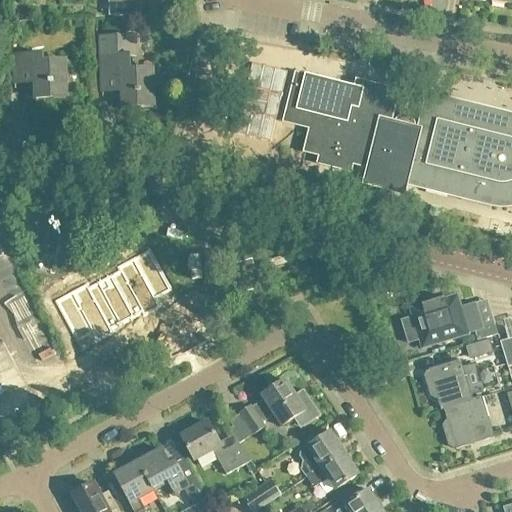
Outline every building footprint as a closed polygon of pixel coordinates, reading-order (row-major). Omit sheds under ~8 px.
[(139,15),(139,0),(108,0),(109,15),(139,15)] [(134,56),(133,37),(98,38),(100,92),(120,91),(121,107),(153,106),(152,70),(129,71),(128,56),(134,56)] [(66,98),(65,62),(43,62),(43,55),(14,56),(15,84),(34,84),(35,99),(66,98)] [(270,142),(288,72),(253,64),(236,134),(270,142)] [(511,115),(428,94),(419,130),(391,123),(398,92),(371,85),(368,100),(360,99),(362,91),(354,89),(307,77),(297,75),(291,98),(289,104),(292,104),(290,115),(297,117),(295,125),(311,128),(305,151),(305,152),(320,156),(319,163),(351,171),(353,164),(370,168),(365,184),(401,193),(404,194),(407,185),(491,206),(503,207),(511,205),(511,115)] [(42,215),(25,212),(20,235),(36,239),(42,215)] [(67,238),(64,252),(75,255),(78,240),(67,238)] [(87,284),(55,301),(81,349),(113,332),(111,328),(121,323),(122,324),(132,319),(131,317),(141,312),(143,316),(175,298),(149,250),(117,267),(119,271),(109,276),(108,274),(98,280),(99,282),(89,287),(87,284)] [(269,272),(292,265),(289,255),(266,262),(269,272)] [(100,256),(89,261),(93,269),(104,263),(100,256)] [(259,289),(250,260),(228,267),(237,296),(259,289)] [(89,261),(79,267),(83,274),(93,269),(89,261)] [(79,267),(69,272),(73,280),(83,274),(79,267)] [(69,272),(59,277),(63,285),(73,280),(69,272)] [(59,277),(49,282),(54,290),(63,285),(59,277)] [(49,282),(39,288),(43,296),(54,290),(49,282)] [(410,309),(412,318),(401,321),(409,345),(419,342),(421,348),(442,342),(475,332),(477,341),(496,336),(493,326),(483,329),(475,302),(458,307),(455,296),(410,309)] [(499,338),(511,333),(511,326),(507,314),(492,320),(499,338)] [(511,338),(500,342),(507,368),(511,366),(511,338)] [(429,370),(429,371),(427,372),(425,376),(430,396),(435,398),(437,397),(441,409),(444,408),(472,400),(460,361),(429,370)] [(303,389),(295,395),(285,380),(262,395),(267,403),(254,411),(250,407),(240,414),(253,434),(264,427),(261,423),(274,414),(282,426),(294,418),(300,428),(320,415),(303,389)] [(444,408),(447,419),(445,420),(443,425),(448,445),(453,447),(456,447),(456,448),(494,436),(482,397),(472,400),(444,408)] [(249,460),(233,437),(220,444),(209,423),(181,438),(194,461),(213,451),(225,473),(227,476),(251,463),(249,460)] [(331,431),(307,447),(301,451),(299,458),(303,462),(302,463),(301,469),(300,470),(307,478),(345,453),(331,431)] [(139,463),(154,491),(169,483),(175,496),(185,491),(195,511),(212,511),(184,459),(171,466),(162,450),(139,463)] [(359,473),(345,453),(307,478),(314,489),(328,479),(335,489),(359,473)] [(154,491),(139,463),(115,476),(134,511),(146,511),(140,499),(154,491)] [(272,480),(244,499),(252,511),(256,511),(282,495),(272,480)] [(119,511),(108,492),(100,496),(94,484),(73,495),(81,511),(119,511)] [(381,511),(383,511),(369,490),(345,506),(349,511),(381,511)]
